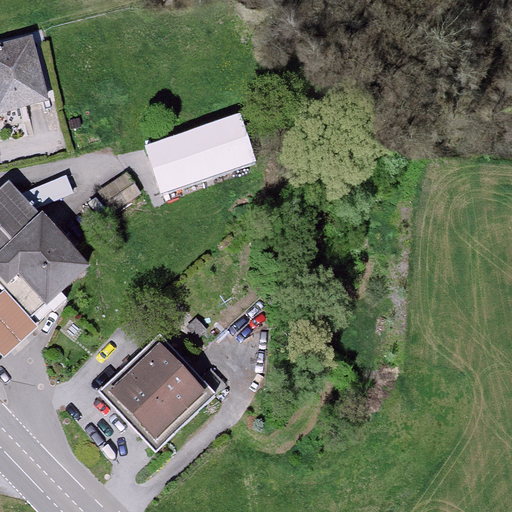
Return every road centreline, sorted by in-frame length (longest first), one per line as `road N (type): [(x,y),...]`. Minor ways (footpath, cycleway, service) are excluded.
road 1 (unknown): [(11,431),(52,407),(137,325)]
road 2 (primary): [(86,511),(0,418)]
